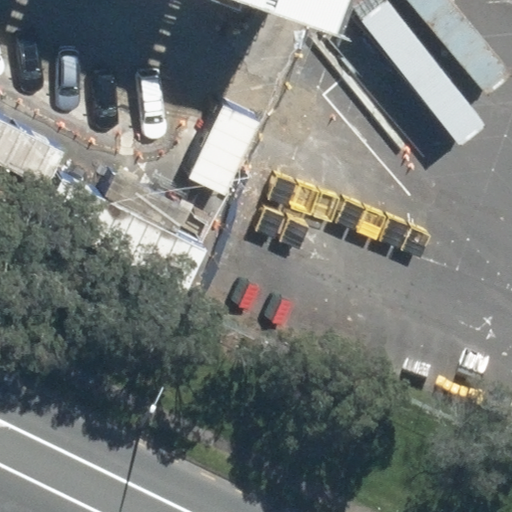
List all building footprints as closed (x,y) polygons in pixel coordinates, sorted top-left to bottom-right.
[(254,0),(314,20),(321,0),(254,0)] [(268,285),(205,252),(187,288),(250,320),(268,285)] [(369,337),(303,303),(282,344),(348,377),(369,337)] [(455,365),(377,338),(364,376),(442,403),(455,365)] [(511,382),(507,381),(493,417),(511,424),(511,382)]
